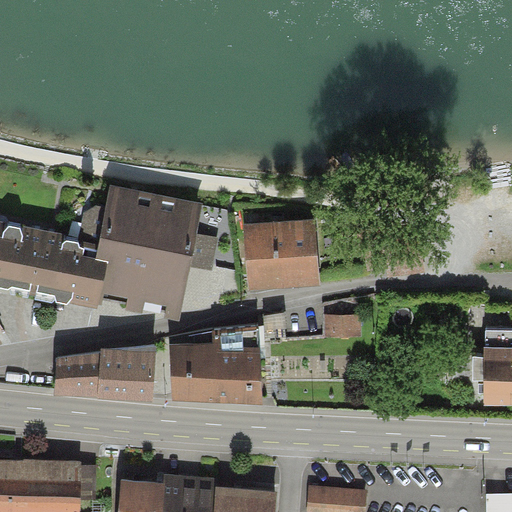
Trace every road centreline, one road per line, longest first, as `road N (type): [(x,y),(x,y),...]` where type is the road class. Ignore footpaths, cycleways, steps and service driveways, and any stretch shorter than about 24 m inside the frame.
road 1 (residential): [(0,358),(310,294),(511,281)]
road 2 (primary): [(0,407),(292,429)]
road 3 (primary): [(292,429),(511,438)]
